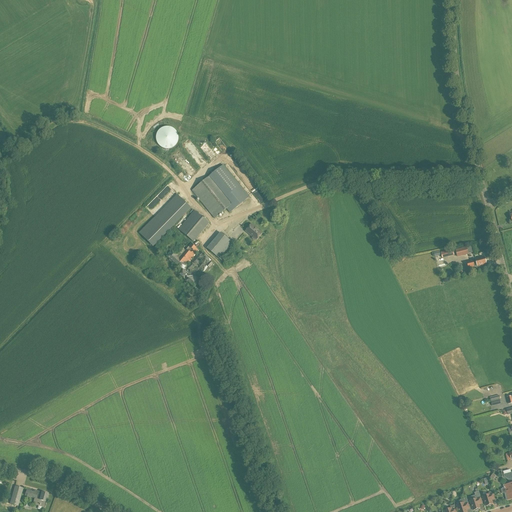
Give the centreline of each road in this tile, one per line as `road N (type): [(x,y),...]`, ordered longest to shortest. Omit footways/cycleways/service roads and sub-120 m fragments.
road 1 (unknown): [(482,186),(324,182),(216,225),(186,194),(223,157)]
road 2 (tertiary): [(488,207),(459,94),(450,0)]
road 3 (unclassified): [(110,511),(58,481),(0,466)]
